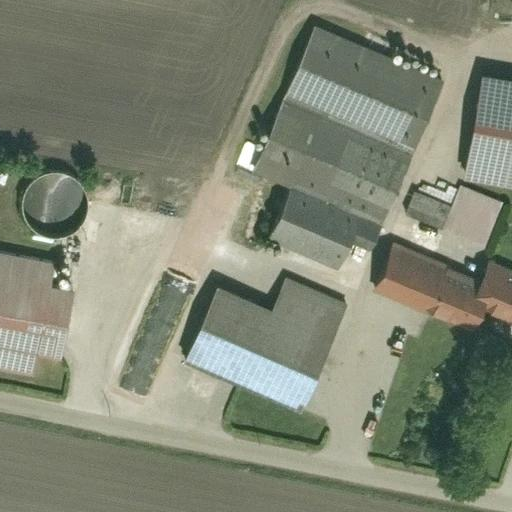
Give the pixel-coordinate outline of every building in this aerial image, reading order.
[(311,30),(256,171),(386,221),(441,80),(311,30)] [(23,199),(24,213),(28,223),(34,230),(48,236),(71,234),(84,222),(89,208),(87,192),(80,181),(66,172),(44,173),(29,184),(23,199)] [(465,191),(456,210),(417,193),(404,224),(483,259),(505,209),(465,191)] [(282,213),(266,251),(355,290),(376,241),(356,232),(351,243),(282,213)] [(511,279),(488,269),(481,286),(397,249),(378,291),(472,333),(483,308),(511,320),(511,279)] [(73,266),(0,253),(0,366),(53,376),(73,266)] [(290,274),(276,307),(219,283),(187,358),(299,406),(345,298),(290,274)]
